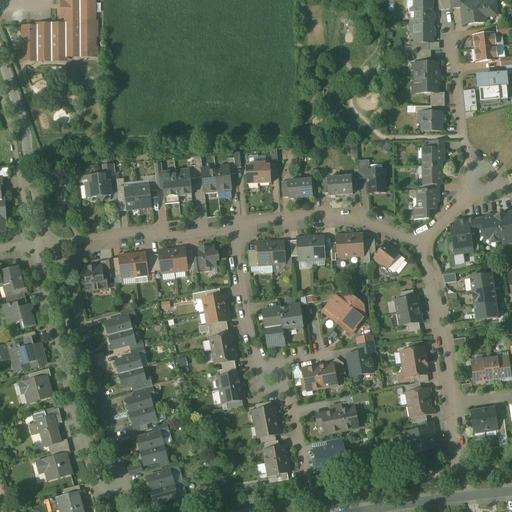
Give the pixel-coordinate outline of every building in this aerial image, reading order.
[(94,0),(65,0),(65,2),(61,2),(61,17),(65,17),(65,24),(37,24),(37,27),(22,27),(23,52),(20,52),(20,62),(31,62),(31,59),(37,59),(37,62),(59,62),(59,58),(81,57),(81,54),(87,54),(87,57),(98,57),(98,48),(95,48),(95,37),(97,37),(97,22),(95,22),(94,0)] [(449,0),(437,0),(439,12),(451,10),(449,0)] [(465,0),(449,0),(451,10),(462,9),(462,5),(466,4),(465,0)] [(432,2),(415,2),(415,10),(411,10),(411,24),(415,24),(432,24),(432,2)] [(466,4),(462,5),(462,9),(464,25),(485,23),(484,17),(496,16),(495,3),(483,4),(483,2),(466,4)] [(432,24),(415,24),(415,33),(417,35),(417,43),(415,43),(415,44),(429,44),(432,44),(432,24)] [(511,26),(497,29),(498,35),(511,33),(511,26)] [(494,35),(474,37),(475,50),(496,48),(495,46),(496,45),(496,42),(495,41),(494,35)] [(429,44),(415,44),(415,43),(411,43),(411,52),(417,52),(429,52),(429,44)] [(496,48),(475,50),(477,63),(497,61),(496,55),(497,54),(497,51),(496,50),(496,48)] [(429,52),(417,52),(417,60),(431,60),(431,52),(429,52)] [(511,58),(501,60),(501,67),(511,65),(511,58)] [(438,64),(416,64),(416,70),(414,70),(414,80),(440,79),(440,76),(438,76),(438,64)] [(497,75),(487,76),(487,78),(478,79),(479,90),(507,88),(505,75),(497,76),(497,75)] [(440,79),(414,80),(414,89),(416,89),(416,95),(430,95),(438,95),(438,94),(438,83),(439,83),(440,79)] [(507,88),(479,90),(480,104),(508,101),(507,88)] [(444,94),(438,94),(438,95),(430,95),(430,107),(431,107),(445,107),(444,94)] [(107,124),(114,124),(115,104),(107,104),(107,124)] [(431,113),(419,114),(419,125),(422,125),(422,133),(441,132),(441,114),(431,113)] [(445,150),(445,142),(432,142),(433,150),(440,150),(445,150)] [(433,150),(426,150),(426,158),(423,160),(424,168),(441,167),(440,150),(433,150)] [(234,159),(227,160),(228,168),(229,168),(230,176),(236,175),(235,170),(234,159)] [(201,160),(194,161),(195,167),(196,179),(203,178),(202,171),(202,170),(201,160)] [(369,161),(358,162),(359,180),(367,179),(367,172),(370,172),(369,161)] [(265,167),(265,164),(258,165),(259,185),(271,184),(270,166),(265,167)] [(114,165),(103,166),(104,176),(115,175),(114,165)] [(162,165),(154,166),(156,177),(157,184),(163,183),(162,175),(163,174),(162,165)] [(251,167),(246,168),(247,186),(259,185),(258,165),(250,165),(251,167)] [(195,167),(188,168),(188,172),(189,172),(190,180),(196,179),(195,167)] [(441,167),(424,168),(418,168),(418,175),(424,175),(426,178),(426,185),(424,185),(424,186),(439,185),(441,185),(441,167)] [(228,168),(221,168),(222,172),(216,173),(218,194),(225,193),(225,191),(231,190),(230,176),(229,168),(228,168)] [(202,170),(202,171),(203,178),(204,193),(211,193),(211,195),(218,194),(216,173),(210,173),(209,170),(202,170)] [(370,172),(367,172),(367,179),(368,194),(386,193),(385,171),(370,172)] [(188,172),(181,172),(182,176),(176,177),(179,198),(185,197),(185,195),(192,195),(190,180),(189,172),(188,172)] [(163,174),(162,175),(163,183),(165,205),(179,204),(179,198),(176,177),(170,177),(170,174),(163,174)] [(104,176),(85,179),(86,188),(91,187),(92,199),(97,199),(102,203),(106,198),(111,197),(109,183),(105,183),(104,176)] [(156,177),(148,178),(149,188),(150,188),(151,193),(157,192),(157,184),(156,177)] [(351,178),(339,179),(341,196),(353,195),(352,193),(352,181),(351,178)] [(339,179),(327,179),(329,194),(329,197),(341,196),(339,179)] [(124,180),(116,181),(117,189),(125,188),(124,180)] [(311,181),(299,182),(301,200),(313,199),(313,196),(311,181)] [(299,182),(288,183),(289,199),(289,201),(301,200),(299,182)] [(149,188),(137,189),(140,211),(152,209),(151,193),(150,188),(149,188)] [(137,189),(124,191),(127,212),(140,211),(137,189)] [(435,192),(420,192),(418,192),(418,200),(421,202),(421,210),(426,210),(435,210),(435,192)] [(421,210),(414,210),(414,221),(426,220),(426,210),(421,210)] [(498,218),(493,219),(492,218),(485,219),(483,221),(482,221),(484,236),(487,235),(488,242),(492,241),(495,244),(502,243),(504,245),(509,244),(511,241),(511,236),(511,214),(508,216),(507,217),(502,217),(500,215),(498,217),(498,218)] [(474,221),(468,222),(470,238),(477,237),(475,223),(474,221)] [(482,221),(475,223),(477,237),(484,236),(482,221)] [(467,224),(455,225),(456,233),(451,233),(454,255),(472,252),(470,238),(468,222),(467,222),(467,224)] [(362,235),(355,236),(355,237),(349,237),(351,258),(364,258),(364,254),(363,240),(362,235)] [(344,236),(336,237),(337,244),(337,255),(338,259),(351,258),(349,237),(344,237),(344,236)] [(477,237),(470,238),(472,252),(479,251),(477,237)] [(324,238),(316,239),(316,240),(311,240),(312,261),(325,260),(325,254),(324,240),(324,238)] [(305,239),(297,240),(297,242),(298,258),(299,262),(312,261),(311,240),(305,240),(305,239)] [(284,243),(276,244),(276,245),(271,245),(272,266),(285,265),(284,243)] [(265,244),(258,245),(258,251),(259,267),(272,266),(271,245),(265,245),(265,244)] [(391,248),(389,248),(385,245),(374,259),(375,260),(375,262),(380,265),(382,265),(388,270),(399,256),(400,255),(391,248)] [(214,249),(198,250),(199,259),(201,274),(211,273),(210,269),(216,268),(215,261),(219,261),(218,255),(215,255),(214,249)] [(185,250),(172,251),(174,273),(188,272),(187,267),(185,253),(185,250)] [(172,251),(159,253),(159,256),(161,272),(162,275),(174,273),(172,251)] [(258,251),(248,252),(249,268),(259,267),(258,251)] [(192,252),(185,253),(187,267),(194,266),(193,259),(192,252)] [(145,254),(132,256),(135,278),(148,276),(148,274),(146,256),(145,254)] [(132,256),(119,257),(119,259),(121,277),(122,279),(135,278),(132,256)] [(152,256),(146,256),(148,274),(154,273),(154,272),(153,256),(152,256)] [(159,256),(153,256),(154,272),(161,272),(159,256)] [(399,256),(388,270),(393,273),(395,273),(404,262),(404,259),(399,256)] [(119,259),(113,260),(113,261),(115,278),(121,277),(119,259)] [(113,261),(101,263),(101,267),(102,267),(103,276),(106,276),(106,280),(115,279),(115,278),(113,261)] [(101,267),(90,269),(90,268),(85,268),(86,281),(85,281),(86,292),(107,290),(106,280),(106,276),(103,276),(102,267),(101,267)] [(18,269),(1,273),(0,270),(0,285),(3,285),(5,292),(11,290),(23,286),(18,269)] [(492,276),(470,279),(470,281),(467,284),(471,287),(472,293),(494,290),(492,276)] [(23,286),(11,290),(13,298),(24,295),(28,294),(25,286),(23,286)] [(220,290),(206,293),(207,300),(221,297),(220,290)] [(494,290),(472,293),(472,294),(474,306),(473,306),(474,307),(496,303),(494,290)] [(413,291),(401,294),(402,300),(414,298),(413,291)] [(13,298),(6,299),(8,305),(0,307),(3,315),(5,315),(8,326),(20,323),(22,331),(36,327),(33,317),(32,317),(31,313),(32,312),(33,310),(32,307),(30,305),(27,306),(24,295),(13,298)] [(207,300),(203,300),(205,313),(226,309),(225,304),(226,304),(225,296),(221,297),(207,300)] [(332,301),(323,313),(337,324),(355,301),(349,296),(332,299),(332,301)] [(402,300),(395,302),(397,315),(419,311),(418,305),(417,298),(414,298),(402,300)] [(355,301),(337,324),(351,335),(364,318),(363,307),(355,301)] [(496,303),(474,307),(476,322),(499,319),(496,303)] [(300,307),(265,312),(266,320),(264,322),(267,337),(269,339),(270,347),(278,346),(278,345),(285,344),(283,330),(295,328),(299,331),(303,327),(300,307)] [(226,309),(205,313),(208,326),(213,325),(227,323),(229,322),(228,315),(227,315),(226,309)] [(134,310),(120,313),(122,319),(128,317),(128,318),(136,316),(134,310)] [(419,311),(397,315),(400,328),(407,326),(419,324),(422,324),(421,316),(420,316),(419,311)] [(122,319),(105,324),(109,337),(132,331),(136,330),(135,324),(132,323),(130,323),(128,318),(128,317),(122,319)] [(227,323),(213,325),(214,332),(228,329),(227,323)] [(419,324),(407,326),(408,333),(420,331),(419,324)] [(228,329),(214,332),(215,339),(229,336),(228,329)] [(132,331),(109,337),(113,350),(129,346),(135,344),(135,343),(132,331)] [(34,333),(10,340),(11,345),(25,342),(25,343),(36,340),(34,333)] [(215,339),(210,340),(212,353),(233,349),(232,343),(233,343),(232,336),(229,336),(215,339)] [(144,348),(142,341),(135,343),(135,344),(129,346),(131,352),(144,348)] [(11,345),(0,348),(0,360),(14,357),(16,365),(13,366),(15,373),(42,366),(40,361),(45,360),(41,346),(32,348),(33,351),(28,352),(25,343),(25,342),(11,345)] [(365,344),(358,346),(360,354),(360,356),(369,354),(376,353),(374,343),(365,344)] [(422,343),(408,345),(409,351),(423,349),(422,343)] [(144,348),(131,352),(132,358),(139,356),(139,357),(146,355),(144,348)] [(233,349),(212,353),(215,366),(222,364),(234,362),(237,362),(235,354),(234,354),(233,349)] [(409,351),(400,353),(402,366),(427,362),(427,358),(426,358),(424,349),(423,349),(409,351)] [(507,353),(497,355),(498,359),(491,360),(494,382),(499,381),(500,382),(505,382),(511,381),(508,353),(507,353)] [(360,354),(348,356),(352,378),(365,375),(364,373),(372,371),(371,368),(373,366),(372,362),(370,360),(369,354),(360,356),(360,354)] [(132,358),(116,362),(120,376),(142,369),(139,357),(139,356),(132,358)] [(187,358),(176,359),(177,368),(188,367),(187,358)] [(491,360),(471,362),(474,386),(485,385),(485,383),(494,382),(491,360)] [(234,362),(222,364),(223,371),(236,369),(234,362)] [(427,362),(402,366),(404,380),(414,379),(428,377),(429,376),(427,367),(428,367),(427,362)] [(298,365),(291,366),(292,375),(300,374),(298,365)] [(333,365),(323,367),(319,367),(323,389),(337,387),(337,384),(339,384),(338,377),(345,375),(344,369),(340,370),(337,367),(334,368),(333,365)] [(319,368),(302,371),(304,380),(302,380),(304,390),(307,390),(307,392),(323,389),(323,390),(323,389),(319,367),(319,368)] [(142,369),(120,376),(123,389),(132,387),(133,391),(152,387),(149,377),(145,378),(142,369)] [(223,371),(218,372),(219,379),(237,375),(236,369),(223,371)] [(49,370),(29,376),(31,381),(19,385),(22,395),(27,394),(30,404),(51,398),(49,389),(48,389),(45,379),(51,377),(49,370)] [(218,379),(217,379),(220,392),(241,388),(240,383),(241,382),(239,375),(237,375),(219,379),(218,379)] [(428,377),(414,379),(415,385),(420,384),(429,383),(428,377)] [(216,379),(215,380),(213,381),(212,382),(212,384),(211,386),(213,393),(212,393),(220,392),(217,379),(218,379),(218,378),(216,379)] [(415,385),(405,387),(406,394),(421,391),(420,384),(415,385)] [(152,388),(134,393),(135,398),(126,401),(130,414),(153,408),(150,399),(155,398),(152,388)] [(241,388),(220,392),(222,405),(226,404),(242,401),(244,401),(243,393),(242,394),(241,388)] [(406,394),(408,407),(429,403),(428,397),(431,393),(430,389),(421,391),(406,394)] [(368,394),(352,397),(354,405),(370,402),(368,394)] [(242,401),(226,404),(228,411),(243,408),(242,401)] [(271,403),(255,406),(256,412),(272,409),(271,403)] [(429,403),(408,407),(410,420),(411,420),(426,417),(435,415),(434,411),(430,409),(429,403)] [(153,408),(130,414),(133,427),(134,428),(138,426),(156,422),(155,415),(157,415),(159,412),(157,407),(153,408)] [(256,412),(253,412),(256,426),(277,422),(275,416),(276,416),(275,408),(272,409),(256,412)] [(354,409),(343,411),(343,412),(338,413),(341,432),(358,429),(356,418),(358,418),(357,410),(355,410),(354,409)] [(495,410),(471,413),(474,434),(497,431),(496,422),(495,410)] [(331,414),(316,416),(318,425),(323,424),(326,435),(341,432),(338,413),(343,412),(343,411),(331,414)] [(60,416),(28,425),(31,438),(41,435),(44,448),(61,443),(56,425),(62,423),(60,416)] [(426,417),(411,420),(412,427),(419,425),(427,424),(426,417)] [(504,421),(496,422),(497,431),(499,448),(508,447),(504,421)] [(277,422),(256,426),(258,440),(275,437),(280,436),(279,428),(278,428),(277,422)] [(427,424),(419,425),(420,431),(404,434),(406,446),(411,445),(413,454),(432,450),(431,441),(434,441),(433,436),(436,435),(433,423),(427,424)] [(167,425),(152,429),(153,435),(160,433),(160,434),(169,432),(167,425)] [(133,427),(126,429),(128,436),(140,432),(138,426),(134,428),(133,427)] [(153,435),(137,439),(141,453),(163,447),(160,434),(160,433),(153,435)] [(275,437),(259,440),(261,445),(264,445),(276,443),(275,437)] [(344,439),(327,442),(328,448),(345,445),(344,439)] [(276,443),(264,445),(265,451),(279,449),(278,442),(276,443)] [(328,448),(315,451),(316,460),(313,461),(315,471),(324,469),(323,466),(340,463),(340,466),(349,465),(347,455),(344,455),(343,447),(346,446),(345,445),(328,448)] [(163,447),(141,453),(144,466),(167,460),(163,447)] [(69,448),(50,453),(51,459),(36,463),(39,473),(45,472),(48,482),(71,475),(68,466),(65,456),(71,455),(69,448)] [(265,451),(263,452),(266,465),(287,461),(286,455),(287,455),(285,448),(279,449),(265,451)] [(287,461),(266,465),(268,478),(275,476),(287,474),(290,474),(289,466),(288,466),(287,461)] [(178,464),(161,468),(163,474),(170,472),(170,473),(180,470),(178,464)] [(163,474),(147,478),(151,492),(174,485),(170,473),(170,472),(163,474)] [(44,474),(38,476),(39,484),(46,482),(44,474)] [(287,474),(275,476),(277,483),(289,481),(287,474)] [(234,491),(232,483),(222,485),(224,492),(234,491)] [(174,485),(151,492),(155,505),(177,499),(174,485)] [(79,486),(63,491),(65,497),(50,501),(52,505),(53,506),(54,507),(55,508),(57,508),(58,509),(60,508),(60,511),(83,511),(79,494),(81,493),(79,486)]
